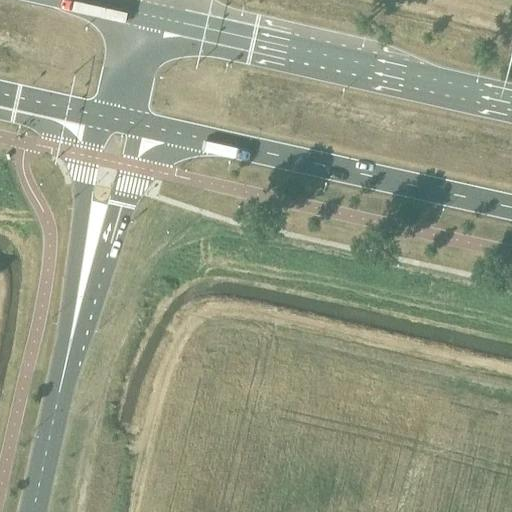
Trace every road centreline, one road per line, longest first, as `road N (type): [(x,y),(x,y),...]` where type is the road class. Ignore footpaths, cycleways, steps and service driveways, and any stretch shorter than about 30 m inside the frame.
road 1 (unclassified): [(33,511),(122,121)]
road 2 (primary): [(122,121),(511,204)]
road 3 (primary): [(511,97),(145,16)]
road 4 (primary): [(0,93),(122,121)]
